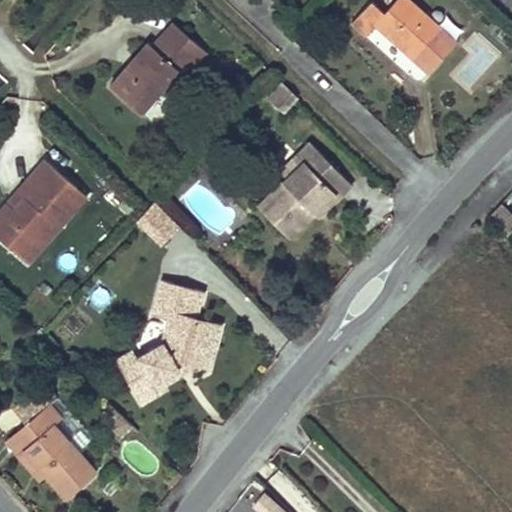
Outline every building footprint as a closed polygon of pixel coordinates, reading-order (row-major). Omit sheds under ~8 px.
[(457,42),(411,0),(395,0),(385,12),(371,0),(352,22),(365,35),(375,25),(428,73),(457,42)] [(206,50),(173,21),(152,45),(149,42),(110,85),(141,112),(179,69),(185,74),(206,50)] [(287,87),(282,81),(267,96),(273,101),(287,87)] [(298,97),(287,87),(273,101),(284,112),(298,97)] [(352,184),(311,142),(298,155),(304,161),(258,205),(290,238),(315,213),(320,209),(327,209),(352,184)] [(288,177),(304,161),(298,155),(282,170),(288,177)] [(78,187),(46,159),(29,178),(38,184),(16,209),(8,202),(0,211),(0,238),(28,263),(71,213),(62,205),(78,187)] [(38,184),(29,178),(8,202),(16,209),(38,184)] [(87,195),(78,187),(62,205),(71,213),(87,195)] [(511,229),(511,214),(501,203),(489,216),(507,234),(511,229)] [(161,244),(177,227),(153,204),(137,221),(161,244)] [(327,209),(320,209),(315,213),(318,217),(327,209)] [(208,326),(194,322),(196,318),(203,290),(162,279),(153,315),(169,319),(163,341),(137,356),(136,356),(140,362),(123,371),(141,403),(158,393),(156,389),(173,379),(170,374),(188,363),(197,366),(208,369),(214,348),(204,345),(208,326)] [(214,348),(220,325),(196,318),(194,322),(208,326),(204,345),(214,348)] [(137,356),(134,350),(116,360),(123,371),(140,362),(136,356),(137,356)] [(197,366),(188,363),(170,374),(173,379),(197,366)] [(49,403),(18,430),(30,443),(23,449),(46,475),(66,499),(97,473),(54,424),(61,417),(49,403)] [(125,433),(132,424),(112,406),(105,414),(125,433)] [(121,436),(125,433),(105,414),(101,418),(121,436)] [(30,443),(18,430),(6,441),(40,480),(46,475),(23,449),(30,443)] [(182,474),(174,469),(165,480),(173,486),(182,474)] [(285,511),(265,494),(254,506),(261,511),(285,511)]
